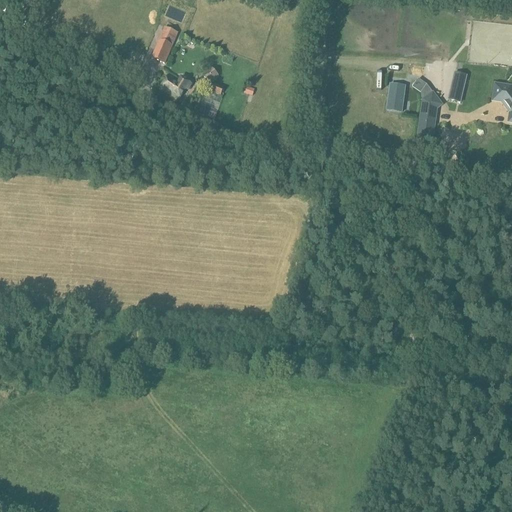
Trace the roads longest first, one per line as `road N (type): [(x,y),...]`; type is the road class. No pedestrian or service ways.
road 1 (track): [(340,151),(332,163),(337,175),(410,281),(418,311),(416,381),(368,511)]
road 2 (unclassified): [(340,151),(322,151),(301,169),(289,166),(0,20)]
road 3 (unclassified): [(511,177),(340,151)]
road 4 (unclassified): [(340,151),(323,122),(318,84),(332,0)]
